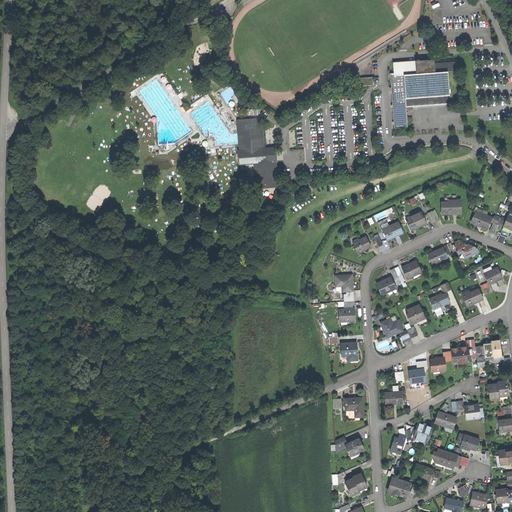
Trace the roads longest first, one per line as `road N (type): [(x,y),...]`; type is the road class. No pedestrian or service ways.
road 1 (tertiary): [(13,511),(3,127)]
road 2 (residential): [(511,251),(450,227),(374,262),(365,283),(371,370)]
road 3 (unclassified): [(3,127),(228,0)]
road 4 (track): [(199,285),(308,306),(324,348),(327,389)]
road 5 (residential): [(510,307),(371,370)]
road 6 (residential): [(511,171),(471,137),(389,143)]
road 7 (tertiary): [(3,127),(11,0)]
